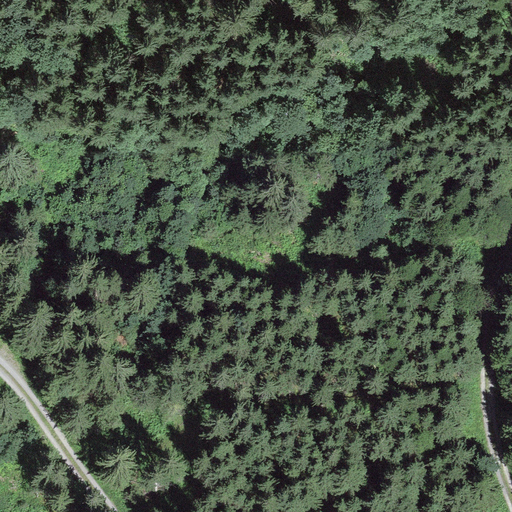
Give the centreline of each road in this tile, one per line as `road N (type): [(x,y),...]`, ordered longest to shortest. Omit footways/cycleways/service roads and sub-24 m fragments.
road 1 (track): [(511,498),(488,415),(489,351),(511,250)]
road 2 (track): [(0,370),(24,390),(115,511)]
